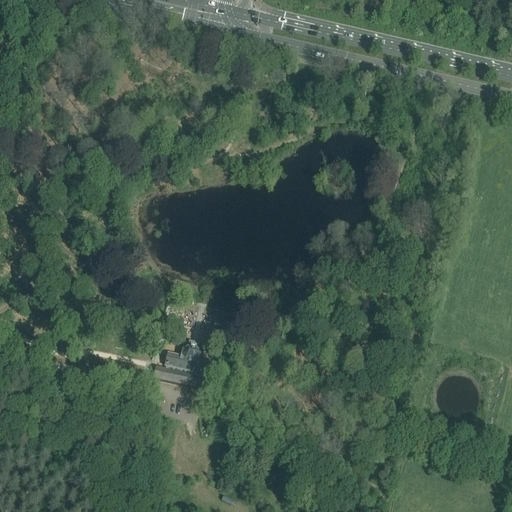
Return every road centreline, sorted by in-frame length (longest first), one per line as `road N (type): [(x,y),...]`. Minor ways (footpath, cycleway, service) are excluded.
road 1 (track): [(0,346),(330,419)]
road 2 (secondary): [(223,37),(511,99)]
road 3 (secondary): [(511,75),(249,16)]
road 4 (secondary): [(49,0),(223,37)]
